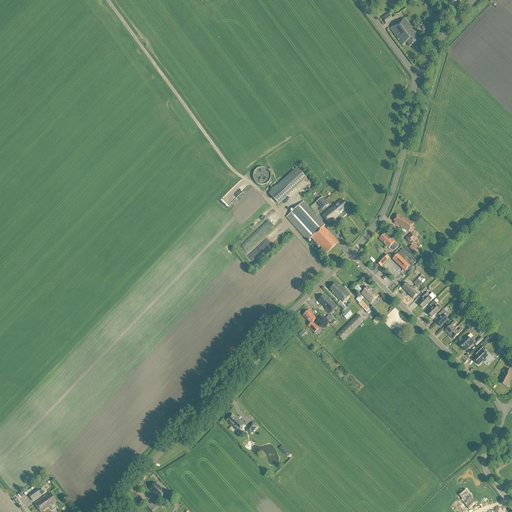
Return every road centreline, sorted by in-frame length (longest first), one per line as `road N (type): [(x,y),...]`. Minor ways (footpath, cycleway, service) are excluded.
road 1 (track): [(330,274),(260,191),(229,168),(106,0)]
road 2 (tertiary): [(111,511),(263,339),(350,254)]
road 3 (tertiary): [(506,412),(350,254)]
road 4 (tertiary): [(350,254),(396,181),(416,76)]
